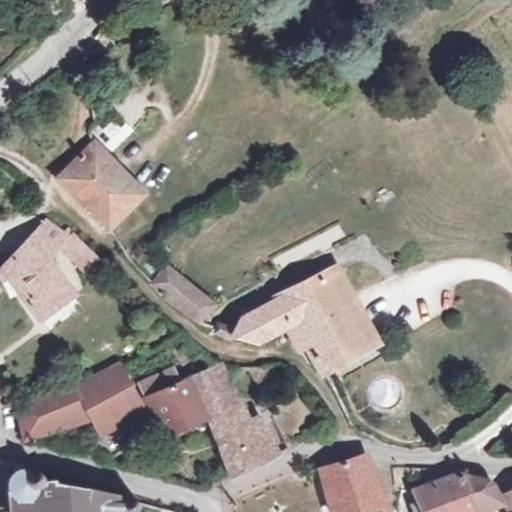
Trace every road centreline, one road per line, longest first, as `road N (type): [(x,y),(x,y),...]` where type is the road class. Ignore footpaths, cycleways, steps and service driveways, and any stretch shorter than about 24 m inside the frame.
road 1 (track): [(363,442),(312,373),(291,358),(212,345),(143,289),(35,174),(0,153)]
road 2 (residential): [(213,502),(250,474),(345,441),(511,462)]
road 3 (unclassified): [(0,444),(213,502)]
road 4 (unclassified): [(107,0),(0,94)]
